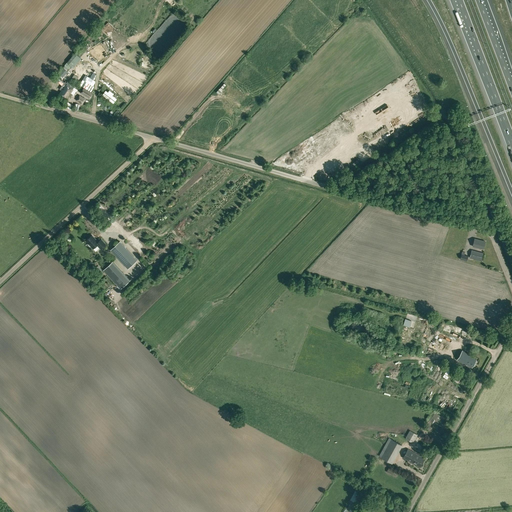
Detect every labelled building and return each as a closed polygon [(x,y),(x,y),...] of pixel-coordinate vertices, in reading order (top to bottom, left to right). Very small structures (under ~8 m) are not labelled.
[(80,56),(85,50),(82,47),(68,62),(74,67),(82,58),(80,56)] [(92,74),(87,83),(90,85),(95,76),(92,74)] [(66,81),(64,83),(60,89),(62,90),(60,93),(68,98),(69,95),(72,97),(73,95),(71,93),(73,89),(75,86),(68,81),(67,82),(66,81)] [(84,88),(81,93),(90,99),(94,94),(84,88)] [(79,95),(78,96),(77,99),(76,100),(83,104),(84,102),(85,102),(86,101),(85,100),(86,99),(79,95)] [(101,249),(106,244),(101,239),(98,242),(92,235),(86,241),(88,243),(87,244),(90,247),(91,246),(96,251),(100,248),(101,249)] [(485,241),(475,238),(473,246),(483,249),(485,241)] [(111,250),(128,268),(137,260),(120,241),(111,250)] [(481,261),(483,253),(472,250),(469,258),(481,261)] [(113,262),(104,270),(121,289),(130,280),(113,262)] [(472,367),(476,359),(471,356),(472,355),(463,350),(457,359),(466,365),(467,364),(472,367)] [(454,381),(458,383),(459,381),(462,376),(458,374),(454,381)] [(413,443),(417,435),(410,430),(405,438),(413,443)] [(379,456),(392,463),(402,445),(389,437),(379,456)] [(408,449),(403,458),(420,467),(425,458),(408,449)] [(393,475),(395,470),(389,467),(386,472),(393,475)]
